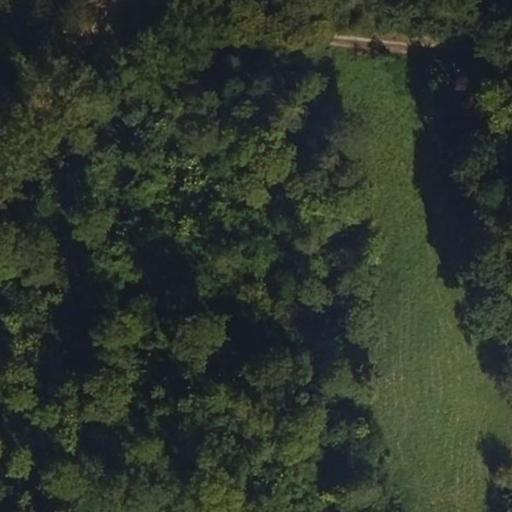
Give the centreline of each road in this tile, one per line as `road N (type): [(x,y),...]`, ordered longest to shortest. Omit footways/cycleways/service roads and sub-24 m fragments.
road 1 (track): [(121,0),(110,32),(333,38),(511,57)]
road 2 (track): [(0,126),(56,98),(100,61),(110,32)]
